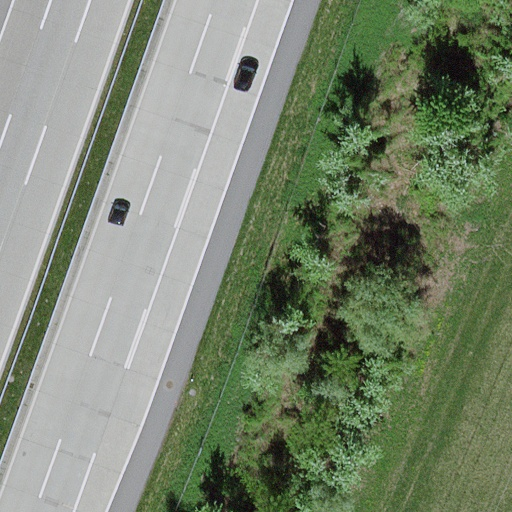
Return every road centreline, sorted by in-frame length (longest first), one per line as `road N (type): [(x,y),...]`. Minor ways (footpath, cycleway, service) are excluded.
road 1 (motorway): [(31,511),(215,0)]
road 2 (motorway): [(85,0),(0,245)]
